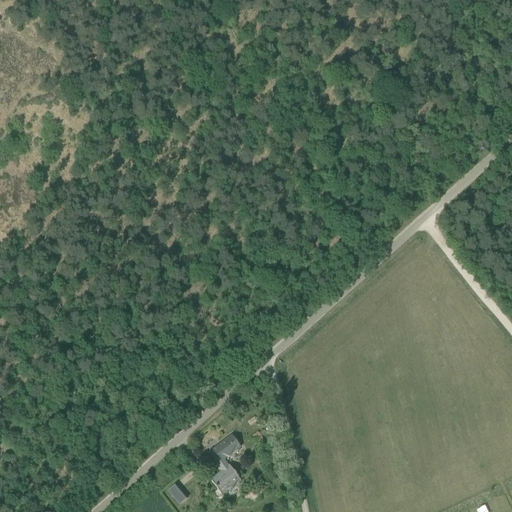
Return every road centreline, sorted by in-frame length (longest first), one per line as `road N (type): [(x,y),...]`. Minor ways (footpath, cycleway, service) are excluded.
road 1 (unclassified): [(273,360),(511,143)]
road 2 (unclassified): [(105,511),(273,360)]
road 3 (unclassified): [(307,511),(273,360)]
road 4 (track): [(511,325),(426,221)]
